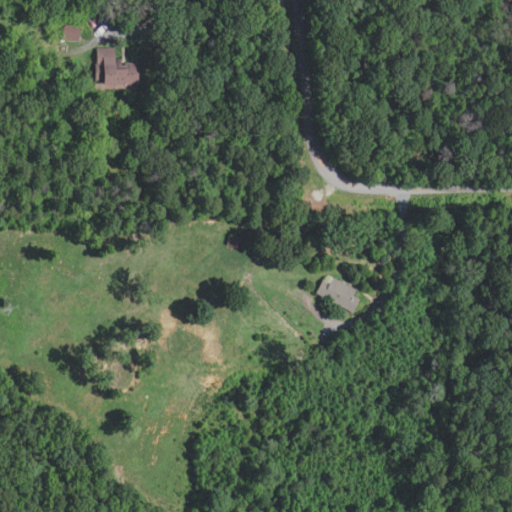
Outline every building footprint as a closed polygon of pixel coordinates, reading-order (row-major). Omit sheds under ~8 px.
[(78,42),(61,41),(63,20),(79,21),(78,42)] [(99,85),(99,79),(94,79),(94,65),(96,64),(96,49),(113,49),(113,69),(126,69),(126,63),(136,63),(137,85),(99,85)] [(236,248),(226,245),(229,235),(239,238),(236,248)] [(275,244),(269,242),(271,235),(277,237),(275,244)] [(352,313),(315,294),(322,281),(328,284),(330,278),(355,291),(352,297),(359,300),(352,313)]
